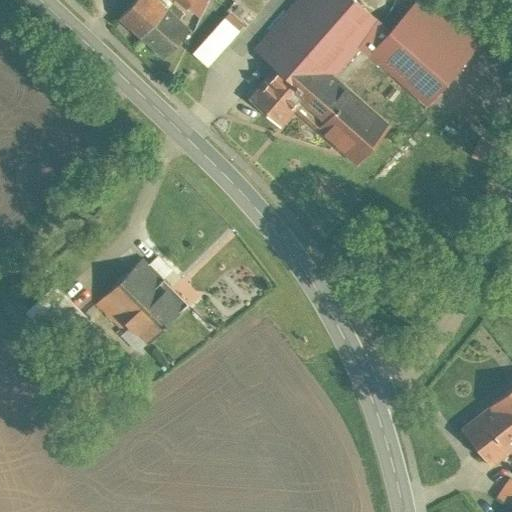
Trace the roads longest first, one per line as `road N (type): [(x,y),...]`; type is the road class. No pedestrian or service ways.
road 1 (secondary): [(402,511),(365,382),(288,248),(237,188),(39,0)]
road 2 (track): [(383,378),(429,351),(449,323),(511,193)]
